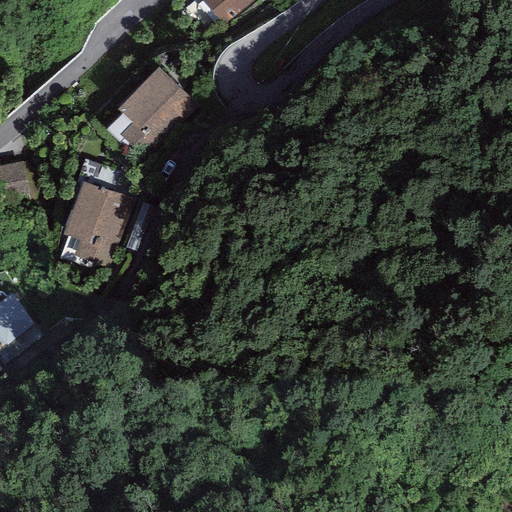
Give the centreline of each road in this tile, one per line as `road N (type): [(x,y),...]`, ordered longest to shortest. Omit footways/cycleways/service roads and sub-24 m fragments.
road 1 (residential): [(0,393),(111,303),(189,158),(243,95)]
road 2 (residential): [(148,0),(0,133)]
road 3 (residential): [(243,95),(269,95),(352,20),(389,0)]
road 4 (residential): [(313,0),(237,57),(230,75),(243,95)]
